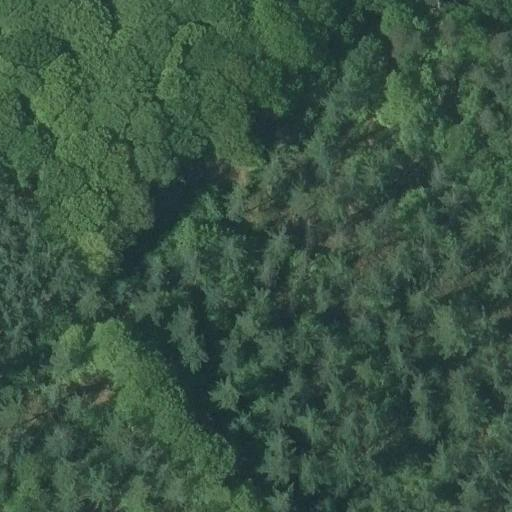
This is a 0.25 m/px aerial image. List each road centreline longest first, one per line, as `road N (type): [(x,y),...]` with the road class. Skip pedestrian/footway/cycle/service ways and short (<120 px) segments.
road 1 (track): [(511,230),(289,32),(151,0)]
road 2 (track): [(0,198),(241,511)]
